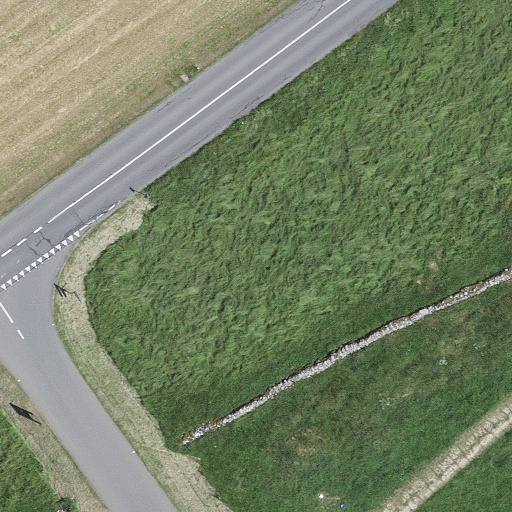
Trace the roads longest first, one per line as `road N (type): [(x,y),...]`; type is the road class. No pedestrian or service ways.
road 1 (secondary): [(0,258),(349,0)]
road 2 (unclassified): [(0,303),(143,511)]
road 3 (track): [(511,409),(395,511)]
